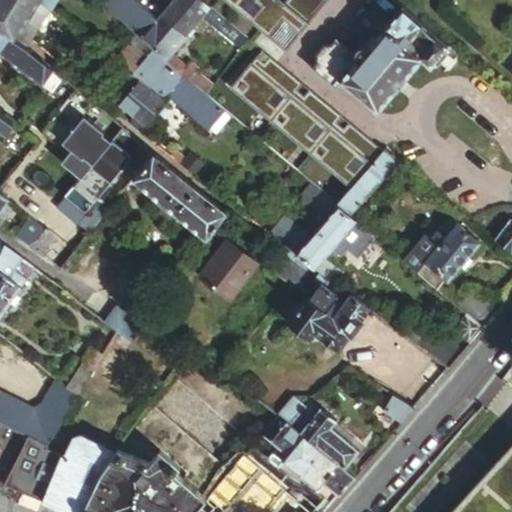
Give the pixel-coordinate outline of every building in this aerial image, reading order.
[(37,0),(0,0),(0,25),(4,28),(15,37),(19,29),(27,35),(34,24),(26,18),(37,0)] [(141,0),(103,0),(138,29),(155,44),(165,52),(170,46),(208,0),(167,0),(157,13),(141,0)] [(234,0),(286,43),(308,17),(287,0),(234,0)] [(287,0),(308,17),(322,0),(287,0)] [(449,45),(402,6),(364,45),(360,43),(357,43),(355,43),(351,44),(347,48),(331,32),(325,38),(317,38),(309,46),(308,55),(302,60),(330,89),(337,82),(352,97),(366,111),(420,58),(428,66),(435,65),(448,50),(449,45)] [(4,28),(0,25),(0,53),(43,82),(53,68),(15,37),(4,28)] [(155,44),(138,29),(132,37),(141,45),(149,51),(155,44)] [(381,144),(260,43),(231,81),(351,181),(381,144)] [(226,103),(207,88),(165,52),(155,44),(149,51),(141,45),(129,58),(137,65),(133,70),(138,75),(136,78),(138,80),(121,101),(147,122),(171,94),(207,125),(226,103)] [(175,49),(170,46),(165,52),(207,88),(216,75),(179,45),(175,49)] [(99,96),(115,108),(121,101),(138,80),(136,78),(138,75),(133,70),(125,64),(99,96)] [(337,82),(330,89),(345,103),(352,97),(337,82)] [(0,111),(0,127),(8,134),(15,123),(0,111)] [(140,170),(156,151),(125,126),(113,140),(105,134),(107,131),(87,115),(78,125),(77,124),(71,130),(74,131),(65,142),(74,149),(64,161),(76,170),(79,166),(87,173),(84,177),(78,184),(97,200),(114,180),(112,178),(121,166),(123,168),(129,161),(140,170)] [(22,161),(41,141),(32,135),(14,154),(22,161)] [(396,154),(383,143),(381,144),(351,181),(337,198),(339,200),(350,209),(396,154)] [(208,160),(192,146),(180,161),(197,174),(208,160)] [(229,211),(156,151),(140,170),(134,177),(208,238),(229,211)] [(76,170),(84,177),(87,173),(79,166),(76,170)] [(121,166),(112,178),(114,180),(123,168),(121,166)] [(337,198),(328,190),(322,197),(334,207),(339,200),(337,198)] [(0,221),(12,205),(3,199),(0,203),(0,221)] [(326,255),(358,216),(350,209),(339,200),(334,207),(304,244),(296,253),(311,264),(321,271),(334,280),(343,269),(326,255)] [(409,259),(440,285),(479,235),(447,211),(437,224),(429,218),(422,227),(416,222),(396,248),(409,259)] [(493,233),(511,248),(511,218),(509,216),(493,233)] [(44,229),(28,217),(15,235),(26,244),(36,239),(44,229)] [(296,253),(304,244),(286,230),(279,240),(296,253)] [(58,239),(44,256),(60,266),(73,250),(58,239)] [(22,257),(4,243),(0,252),(0,315),(25,278),(17,272),(20,268),(16,265),(22,257)] [(266,277),(230,250),(209,278),(244,305),(266,277)] [(311,264),(296,253),(292,259),(306,269),(311,264)] [(306,269),(292,259),(285,254),(274,270),(294,285),(306,269)] [(368,305),(334,280),(321,271),(315,280),(321,285),(311,298),(307,295),(290,319),(312,335),(316,330),(338,347),(368,305)] [(485,323),(498,307),(472,286),(459,301),(468,309),(485,323)] [(131,340),(143,324),(117,305),(106,320),(123,333),(131,340)] [(470,341),(485,323),(468,309),(466,312),(466,313),(464,316),(463,318),(462,326),(464,331),(466,335),(467,337),(468,339),(470,341)] [(409,336),(433,353),(442,339),(419,322),(409,336)] [(126,347),(131,340),(123,333),(117,340),(126,347)] [(97,366),(105,351),(93,344),(85,359),(97,366)] [(171,373),(179,362),(171,357),(165,365),(163,364),(156,375),(165,382),(171,373)] [(165,382),(158,390),(231,440),(244,423),(171,373),(165,382)] [(81,395),(60,379),(47,401),(38,407),(3,391),(0,397),(0,417),(54,442),(81,395)] [(402,418),(414,405),(395,392),(386,407),(402,418)] [(293,394),(278,412),(345,465),(359,447),(331,424),(335,419),(336,417),(319,405),(314,411),(293,394)] [(345,465),(278,412),(262,431),(277,444),(272,450),(317,485),(322,479),(338,492),(355,473),(345,465)] [(193,511),(199,506),(205,499),(202,497),(183,483),(175,478),(179,472),(186,477),(199,460),(139,417),(126,435),(157,457),(149,468),(118,447),(115,450),(117,450),(81,508),(90,511),(193,511)] [(331,424),(359,447),(363,442),(335,419),(331,424)] [(63,453),(43,498),(76,511),(78,511),(81,508),(117,450),(115,450),(80,434),(75,435),(66,454),(63,453)] [(511,511),(511,452),(457,511),(511,511)] [(216,472),(199,460),(186,477),(183,483),(202,497),(216,472)]
